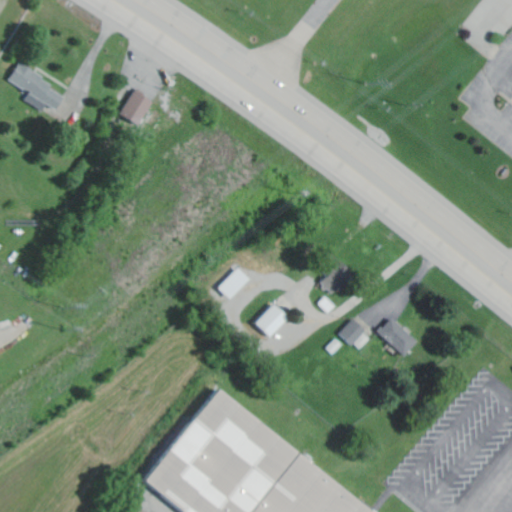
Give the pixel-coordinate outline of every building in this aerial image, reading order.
[(65,93),(16,68),(8,84),(29,94),(24,103),(42,112),(45,107),(56,112),(65,93)] [(120,117),(139,128),(153,103),(134,93),(120,117)] [(320,282),(334,296),(354,278),(333,256),(325,263),(333,271),(320,282)] [(219,290),(230,302),(250,282),(239,270),(219,290)] [(289,321),(274,306),(255,326),(270,340),(289,321)] [(405,359),(418,344),(391,320),(378,335),(405,359)] [(340,336),(353,348),(366,334),(354,321),(340,336)] [(176,511),(372,511),(211,393),(142,487),(176,511)]
